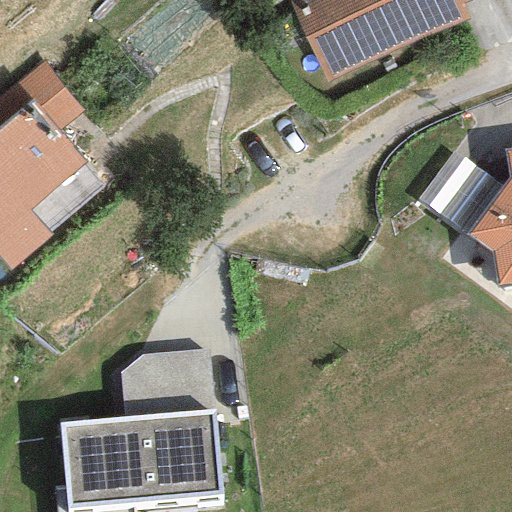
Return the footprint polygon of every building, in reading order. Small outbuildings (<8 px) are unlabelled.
[(288,0),(287,1),(322,82),(466,22),(459,5),(469,0),(288,0)] [(0,96),(0,261),(7,270),(103,189),(56,133),(81,112),(39,63),(0,96)] [(455,221),(488,172),(451,147),(418,196),(455,221)] [(511,149),(502,150),(507,180),(465,238),(491,253),(493,289),(511,286),(511,149)] [(58,425),(63,489),(55,490),(56,511),(131,511),(130,504),(218,497),(207,350),(138,356),(118,375),(120,420),(58,425)]
